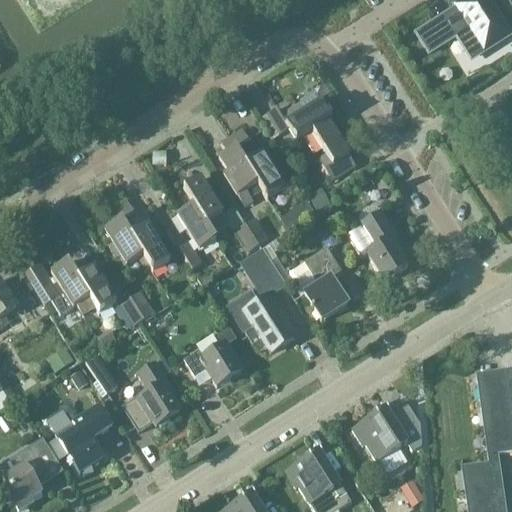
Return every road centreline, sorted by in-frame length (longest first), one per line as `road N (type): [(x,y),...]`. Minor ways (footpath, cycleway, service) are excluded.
road 1 (residential): [(154,511),(488,301)]
road 2 (residential): [(325,53),(309,40),(275,43),(0,226)]
road 3 (residential): [(488,301),(350,76),(325,53)]
